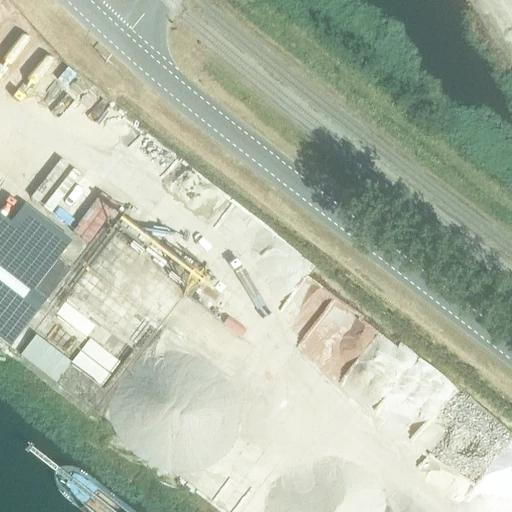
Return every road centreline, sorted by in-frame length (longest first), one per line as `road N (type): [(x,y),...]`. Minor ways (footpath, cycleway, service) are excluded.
road 1 (unknown): [(434,511),(333,418),(227,271),(181,222),(0,109)]
road 2 (unclassified): [(511,350),(120,43)]
